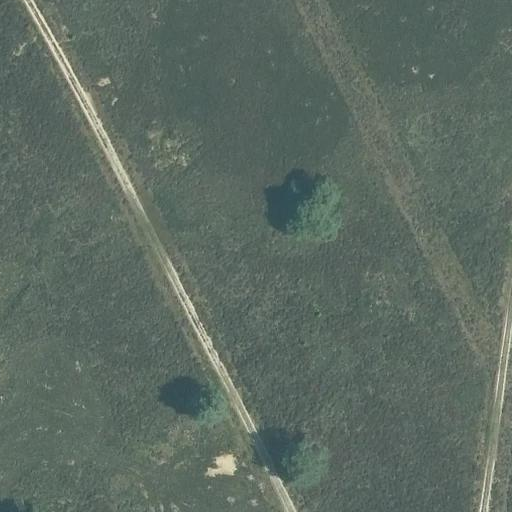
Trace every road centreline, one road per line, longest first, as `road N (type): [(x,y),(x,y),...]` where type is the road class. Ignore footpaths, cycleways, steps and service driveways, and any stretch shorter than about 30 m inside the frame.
road 1 (track): [(290,511),(26,0)]
road 2 (track): [(511,295),(483,511)]
